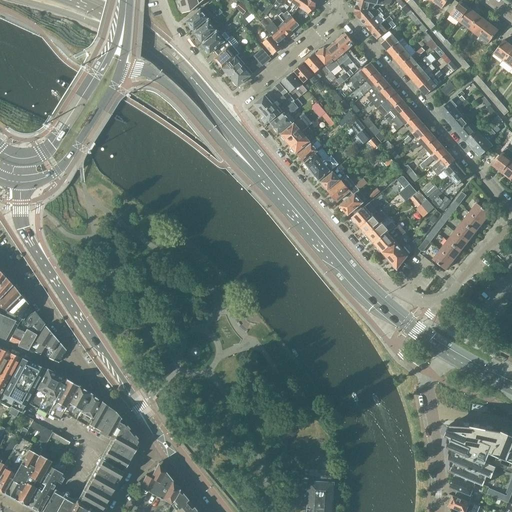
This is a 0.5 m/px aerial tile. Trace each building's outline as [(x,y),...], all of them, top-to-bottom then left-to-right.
[(173,0),(174,1),(177,11),(180,14),(183,14),(192,11),(205,0),(173,0)] [(277,0),(273,6),(277,9),(280,4),(282,0),(277,0)] [(291,16),(292,17),(304,0),(293,0),(292,3),(295,5),(289,13),(291,16)] [(310,0),(304,0),(292,17),(295,21),(302,10),(309,14),(316,8),(316,4),(310,0)] [(368,10),(369,11),(376,5),(375,5),(370,3),(357,0),(354,13),(358,18),(368,10)] [(419,8),(412,0),(410,0),(407,3),(415,12),(419,8)] [(433,0),(433,1),(442,9),(448,0),(433,0)] [(450,15),(460,22),(470,9),(466,6),(468,4),(462,0),(461,2),(460,2),(450,15)] [(248,9),(241,2),(237,7),(244,14),(248,9)] [(277,9),(273,6),(268,11),(275,19),(272,22),(277,28),(285,37),(292,31),(279,16),(276,13),(275,11),(277,9)] [(427,17),(419,8),(415,12),(423,21),(427,17)] [(369,11),(359,19),(365,26),(381,13),(378,9),(372,14),(369,11)] [(460,22),(469,29),(479,16),(470,9),(460,22)] [(190,27),(192,30),(194,30),(195,31),(209,19),(201,10),(187,21),(190,25),(190,27)] [(276,13),(279,16),(292,31),(299,25),(295,21),(292,17),(291,16),(287,19),(282,13),(279,10),(276,13)] [(365,26),(371,33),(385,21),(385,20),(382,17),(384,16),(381,13),(365,26)] [(469,29),(479,37),(489,24),(479,16),(469,29)] [(385,21),(371,33),(377,40),(392,27),(389,23),(392,20),(389,17),(385,20),(385,21)] [(427,17),(423,21),(431,30),(435,26),(427,17)] [(198,39),(201,41),(202,41),(203,42),(217,30),(209,21),(195,33),(198,37),(198,39)] [(265,28),(271,35),(278,43),(285,37),(277,28),(272,22),(265,28)] [(489,24),(479,37),(488,44),(498,31),(489,24)] [(434,34),(442,43),(447,40),(439,30),(434,34)] [(211,54),(215,51),(227,40),(228,39),(223,34),(220,37),(217,33),(203,45),(206,48),(206,50),(209,53),(210,53),(211,54)] [(340,38),(335,42),(345,53),(354,64),(357,61),(348,50),(355,44),(345,34),(344,35),(342,35),(340,37),(340,38)] [(381,44),(387,51),(399,42),(392,34),(381,44)] [(278,43),(271,35),(262,43),(273,55),(277,52),(278,52),(281,50),(281,48),(282,47),(278,43)] [(394,59),(405,49),(409,46),(403,39),(399,42),(387,51),(394,59)] [(222,67),(223,68),(235,57),(231,52),(235,49),(227,40),(215,51),(219,55),(215,59),(218,63),(218,65),(220,67),(222,67)] [(454,49),(447,40),(442,43),(450,52),(454,49)] [(511,49),(511,46),(504,40),(494,53),(503,61),(511,49)] [(324,48),(335,61),(345,53),(335,42),(334,43),(333,43),(330,45),(330,46),(326,50),(324,48)] [(316,53),(315,54),(327,68),(335,61),(324,48),(322,50),(321,49),(320,50),(318,50),(316,52),(316,53)] [(411,56),(405,49),(394,59),(400,66),(411,56)] [(462,58),(454,49),(450,52),(458,61),(462,58)] [(511,49),(503,61),(511,67),(511,49)] [(263,50),(255,56),(263,65),(270,59),(263,50)] [(226,73),(228,76),(230,76),(230,77),(243,66),(246,64),(241,59),(246,54),(243,51),(235,57),(223,68),(226,71),(226,73)] [(327,68),(315,54),(311,58),(309,58),(307,60),(306,61),(305,63),(315,74),(321,68),(326,74),(329,71),(327,68)] [(354,64),(359,69),(369,61),(364,55),(357,61),(354,64)] [(418,64),(411,57),(400,66),(406,74),(418,64)] [(470,67),(462,58),(458,61),(466,71),(470,67)] [(359,73),(366,80),(377,70),(371,63),(359,73)] [(243,66),(230,77),(234,81),(234,83),(236,85),(238,85),(238,86),(253,73),(246,64),(243,66)] [(297,67),(295,69),(295,71),(294,72),(303,84),(309,78),(314,84),(318,80),(303,64),(299,67),(297,67)] [(418,64),(406,74),(413,81),(424,71),(418,64)] [(383,78),(377,70),(366,80),(372,88),(383,78)] [(413,81),(419,88),(430,79),(424,71),(413,81)] [(281,83),(290,93),(301,84),(292,73),(287,78),(285,78),(283,80),(282,82),(281,83)] [(481,88),(485,85),(477,75),(473,79),(481,88)] [(390,85),(383,78),(372,88),(375,91),(367,98),(370,102),(371,102),(390,85)] [(430,79),(419,88),(426,96),(437,86),(430,79)] [(267,94),(254,104),(257,108),(257,110),(260,113),(262,113),(274,103),(270,97),(278,91),(283,96),(287,92),(284,88),(279,83),(274,87),(267,94)] [(450,83),(442,90),(446,96),(455,88),(450,83)] [(396,92),(390,85),(371,102),(377,109),(385,102),(396,92)] [(493,94),(485,85),(481,88),(489,97),(493,94)] [(439,111),(444,117),(455,108),(457,106),(454,103),(460,98),(464,94),(462,91),(439,111)] [(396,93),(385,102),(377,109),(383,116),(384,115),(402,100),(396,93)] [(501,103),(493,94),(489,97),(496,106),(501,103)] [(274,103),(262,113),(265,117),(265,119),(267,121),(269,122),(270,122),(282,112),(278,107),(286,100),(283,96),(274,103)] [(409,107),(402,100),(384,115),(388,120),(387,120),(390,124),(393,121),(409,107)] [(509,112),(501,103),(496,106),(504,116),(509,112)] [(277,132),(278,132),(279,134),(292,123),(287,117),(288,117),(286,115),(292,109),(289,106),(283,111),(284,113),(272,124),(274,127),(275,128),(275,130),(277,132)] [(416,116),(415,115),(409,107),(393,121),(397,125),(394,128),(396,131),(404,125),(416,116)] [(444,117),(451,125),(462,116),(455,108),(444,117)] [(405,126),(412,134),(423,124),(416,116),(405,126)] [(451,125),(458,133),(469,124),(462,116),(451,125)] [(286,140),(289,144),(308,127),(305,123),(299,129),(294,123),(281,135),(282,136),(282,137),(284,140),(286,140)] [(412,134),(418,141),(429,131),(423,124),(412,134)] [(465,141),(466,140),(476,132),(469,124),(458,133),(465,141)] [(380,132),(374,125),(369,129),(375,136),(380,132)] [(308,127),(289,144),(292,147),(292,149),(294,152),(296,152),(297,153),(310,142),(305,136),(311,130),(308,127)] [(470,145),(473,149),(486,138),(485,137),(479,129),(476,132),(466,140),(466,141),(466,143),(468,145),(470,145)] [(418,141),(424,148),(436,139),(429,131),(418,141)] [(486,138),(473,149),(475,152),(475,154),(477,156),(479,156),(480,157),(493,146),(489,141),(492,138),(491,137),(495,133),(493,131),(485,137),(486,138)] [(304,162),(305,163),(318,152),(324,147),(317,138),(298,155),(301,158),(301,160),(303,162),(304,162)] [(424,148),(431,156),(442,146),(436,139),(424,148)] [(431,156),(437,163),(448,153),(442,146),(431,156)] [(309,168),(312,172),(325,161),(318,152),(305,163),(305,164),(305,166),(307,168),(309,168)] [(492,165),(502,173),(511,159),(502,152),(492,165)] [(437,163),(443,171),(454,161),(455,161),(448,153),(437,163)] [(325,161),(312,172),(315,175),(315,177),(317,180),(319,180),(319,181),(339,164),(332,156),(325,161)] [(511,159),(502,173),(511,180),(511,179),(511,159)] [(443,171),(450,179),(461,169),(459,166),(458,165),(456,163),(455,162),(454,161),(443,171)] [(463,171),(461,169),(450,179),(439,188),(442,192),(453,183),(456,186),(468,176),(467,175),(467,174),(465,172),(463,171)] [(328,191),(340,180),(333,172),(321,182),(323,185),(323,187),(326,190),(327,190),(328,191)] [(338,202),(351,191),(352,190),(351,188),(354,186),(345,176),(341,180),(340,180),(328,191),(333,197),(333,198),(335,200),(336,200),(338,202)] [(366,176),(351,188),(355,193),(359,190),(370,181),(366,176)] [(346,211),(349,215),(367,199),(359,190),(355,193),(341,205),(342,206),(342,208),(344,210),(346,211)] [(462,192),(455,202),(460,206),(467,196),(462,192)] [(455,202),(448,211),(452,215),(460,206),(455,202)] [(369,203),(352,218),(353,218),(352,220),(354,223),(356,223),(359,226),(377,211),(369,203)] [(470,213),(483,223),(490,214),(477,204),(470,213)] [(387,217),(380,209),(375,214),(374,214),(360,226),(363,230),(363,232),(365,234),(367,235),(382,222),(387,217)] [(448,211),(440,221),(445,224),(452,215),(448,211)] [(483,223),(470,213),(462,223),(475,233),(483,223)] [(440,221),(433,230),(438,233),(445,224),(440,221)] [(371,240),(374,244),(389,231),(382,222),(367,235),(367,236),(367,238),(369,240),(371,240)] [(462,223),(455,232),(468,242),(475,233),(462,223)] [(433,230),(426,239),(430,243),(438,233),(433,230)] [(381,252),(382,252),(395,241),(397,240),(389,231),(374,244),(378,247),(377,249),(379,252),(381,252)] [(455,232),(448,241),(461,251),(468,242),(455,232)] [(426,239),(418,249),(423,253),(430,243),(426,239)] [(387,258),(389,261),(397,254),(396,254),(402,249),(395,241),(382,252),(383,254),(383,256),(385,257),(387,258)] [(453,261),(461,251),(448,241),(440,251),(453,261)] [(389,261),(393,265),(393,267),(395,269),(397,269),(397,270),(408,255),(402,249),(396,254),(397,254),(389,261)] [(446,270),(453,261),(440,251),(433,260),(446,270)] [(6,278),(0,285),(0,298),(12,285),(6,278)] [(0,307),(6,311),(21,296),(12,285),(0,298),(0,307)] [(21,296),(6,311),(22,319),(28,307),(29,306),(21,296)] [(26,323),(38,332),(43,324),(34,313),(26,323)] [(0,323),(0,337),(9,341),(16,329),(19,323),(3,316),(0,323)] [(52,335),(45,326),(35,342),(40,344),(35,352),(40,355),(46,346),(52,335)] [(9,341),(18,345),(25,333),(16,329),(9,341)] [(25,333),(18,345),(28,350),(36,335),(27,329),(25,333)] [(58,342),(52,335),(46,346),(50,348),(48,350),(52,352),(58,342)] [(58,342),(52,352),(48,359),(58,363),(66,350),(58,342)] [(0,372),(10,353),(0,349),(0,372)] [(0,394),(20,358),(10,353),(0,372),(0,394)] [(22,359),(1,398),(22,409),(45,369),(22,359)] [(66,379),(47,370),(29,404),(47,414),(66,379)] [(66,379),(47,414),(59,421),(61,417),(78,386),(66,379)] [(78,386),(61,417),(74,424),(91,394),(78,386)] [(91,394),(74,424),(86,430),(89,425),(101,402),(91,394)] [(114,439),(110,446),(131,457),(140,442),(115,412),(110,408),(101,402),(89,425),(98,430),(114,439)] [(450,425),(445,436),(448,438),(447,448),(450,448),(449,454),(448,460),(451,460),(449,471),(456,474),(455,474),(475,482),(483,485),(487,487),(485,493),(485,494),(486,495),(497,499),(501,501),(507,503),(507,502),(508,500),(509,501),(511,493),(511,434),(502,431),(501,431),(501,432),(495,430),(471,425),(470,426),(450,425)] [(131,457),(110,446),(107,451),(128,463),(131,457)] [(54,461),(28,448),(15,473),(4,493),(28,507),(50,466),(54,461)] [(100,511),(128,463),(107,451),(105,456),(109,459),(107,462),(103,460),(78,505),(54,492),(42,511),(100,511)] [(66,475),(50,466),(28,507),(38,511),(39,511),(54,488),(58,480),(61,483),(66,475)] [(172,502),(173,503),(180,490),(180,489),(162,467),(155,468),(150,478),(146,475),(141,483),(143,489),(171,504),(172,502)] [(15,473),(5,468),(0,476),(0,491),(4,493),(15,473)] [(305,508),(304,511),(330,511),(331,499),(332,499),(332,497),(335,497),(336,498),(337,498),(338,485),(337,485),(332,485),(332,484),(333,484),(333,483),(332,483),(332,471),(309,469),(308,481),(307,481),(307,482),(306,496),(306,497),(305,507),(305,508)] [(476,482),(455,474),(454,477),(450,487),(452,488),(457,490),(461,492),(459,498),(470,503),(473,496),(470,495),(476,482)] [(197,511),(180,490),(173,503),(180,511),(197,511)] [(455,497),(453,496),(451,501),(449,502),(448,504),(449,506),(448,507),(453,509),(459,511),(477,511),(480,507),(470,503),(459,498),(455,497)]
